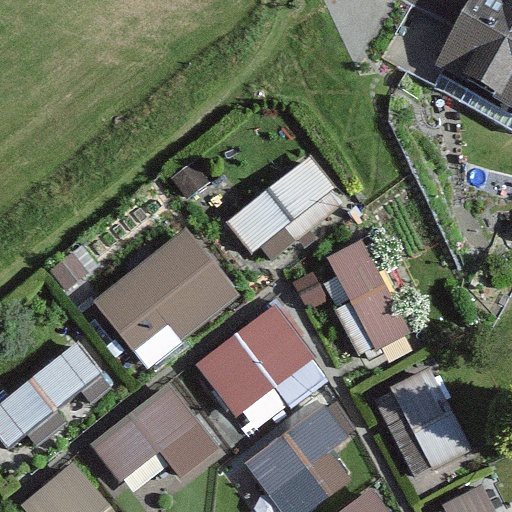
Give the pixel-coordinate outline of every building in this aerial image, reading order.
[(511,3),(505,0),(482,0),(460,38),(437,78),(511,121),(511,3)] [(437,78),(460,38),(413,9),(382,59),(430,88),(437,78)] [(335,195),(311,165),(227,232),(251,263),(335,195)] [(240,305),(185,238),(95,311),(149,378),(240,305)] [(364,248),(329,266),(355,316),(339,325),(366,377),(417,351),(364,248)] [(89,279),(72,260),(51,278),(67,298),(89,279)] [(315,279),(295,289),(306,311),(326,301),(315,279)] [(315,364),(275,314),(199,373),(238,424),(315,364)] [(101,380),(77,351),(0,415),(0,442),(11,456),(101,380)] [(474,459),(432,375),(376,402),(418,487),(474,459)] [(220,456),(168,391),(90,453),(120,491),(162,458),(183,485),(220,456)] [(353,444),(328,411),(246,472),(270,503),(291,486),(310,511),(318,511),(349,489),(329,462),(353,444)] [(108,511),(76,469),(19,511),(108,511)] [(495,511),(483,487),(430,511),(495,511)] [(383,511),(372,498),(353,511),(383,511)]
